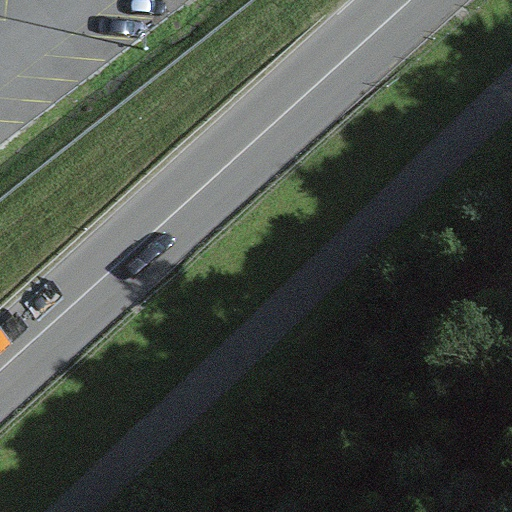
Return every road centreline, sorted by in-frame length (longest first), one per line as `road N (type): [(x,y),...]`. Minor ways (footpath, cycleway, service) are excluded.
road 1 (unclassified): [(511,119),(93,511)]
road 2 (primary): [(432,0),(0,372)]
